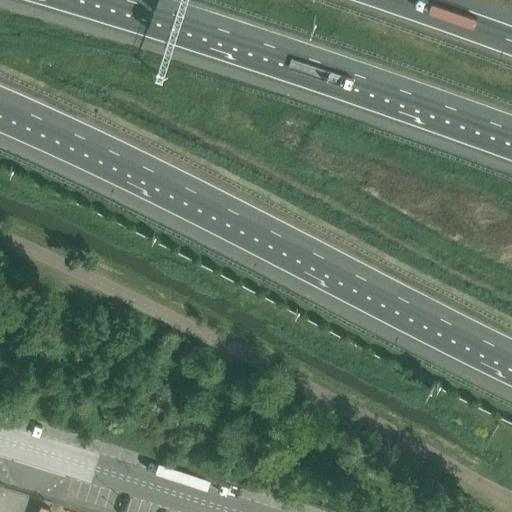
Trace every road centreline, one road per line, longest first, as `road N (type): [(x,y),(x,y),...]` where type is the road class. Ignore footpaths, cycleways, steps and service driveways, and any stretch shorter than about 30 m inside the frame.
road 1 (motorway): [(0,108),(511,365)]
road 2 (motorway): [(103,0),(511,136)]
road 3 (unclassified): [(0,439),(232,511)]
